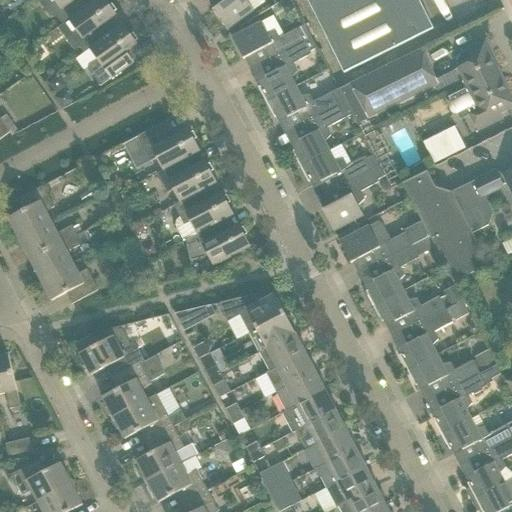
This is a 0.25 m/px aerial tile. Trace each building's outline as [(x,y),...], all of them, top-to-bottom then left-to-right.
[(55,0),(56,1),(50,6),(58,18),(63,24),(69,20),(86,7),(81,0),(55,0)] [(86,7),(69,20),(77,31),(71,35),(80,48),(84,53),(90,49),(107,36),(100,26),(104,24),(115,15),(113,13),(113,12),(115,11),(111,5),(109,7),(109,6),(104,0),(95,0),(90,4),(86,7)] [(226,0),(213,10),(227,30),(254,10),(247,1),(248,0),(226,0)] [(307,0),(314,14),(341,0),(307,0)] [(341,0),(314,14),(344,73),(434,29),(419,0),(418,0),(416,1),(415,0),(341,0)] [(305,25),(298,29),(279,38),(275,31),(266,32),(261,23),(232,38),(243,59),(263,49),(269,60),(312,38),(305,25)] [(90,66),(90,70),(100,86),(104,82),(133,62),(132,61),(131,62),(131,63),(128,65),(121,56),(126,52),(137,45),(135,42),(134,41),(136,40),(132,35),(130,36),(130,35),(123,25),(111,33),(107,36),(90,49),(98,60),(92,64),(90,66)] [(312,38),(269,60),(275,71),(257,81),(260,86),(258,87),(266,103),(295,87),(290,78),(297,71),(293,64),(311,54),(310,51),(317,47),(312,38)] [(339,89),(345,102),(352,115),(358,124),(434,87),(437,91),(459,81),(454,71),(436,79),(421,49),(339,89)] [(458,68),(467,86),(468,88),(448,97),(450,101),(450,103),(449,109),(451,112),(453,113),(457,114),(460,119),(469,115),(477,130),(501,118),(499,113),(511,106),(511,99),(503,81),(501,82),(495,69),(498,67),(491,52),(458,68)] [(300,96),(295,87),(266,103),(274,118),(276,117),(278,122),(297,113),(303,124),(345,102),(339,89),(331,93),(313,102),(309,95),(300,96)] [(66,90),(55,98),(62,109),(73,101),(66,90)] [(345,102),(303,124),(309,136),(290,145),(293,151),(292,151),(300,167),(329,151),(324,142),(331,135),(327,128),(352,115),(345,102)] [(0,139),(10,132),(0,118),(0,139)] [(167,120),(137,137),(150,162),(157,158),(164,170),(183,160),(187,158),(199,152),(193,140),(195,139),(192,133),(190,134),(188,130),(176,137),(171,139),(163,123),(167,121),(167,122),(168,122),(167,120)] [(454,127),(423,143),(434,164),(465,149),(454,127)] [(334,160),(329,151),(300,167),(308,182),(309,181),(312,186),(330,177),(336,188),(380,165),(374,155),(366,159),(365,157),(347,166),(343,159),(334,160)] [(103,155),(94,160),(99,169),(105,167),(108,160),(103,155)] [(164,170),(157,174),(167,194),(174,190),(180,202),(199,192),(204,190),(216,184),(210,172),(212,171),(209,165),(207,166),(206,165),(205,162),(193,169),(188,171),(183,160),(164,170)] [(380,165),(336,188),(342,199),(323,210),(334,231),(363,216),(358,206),(365,199),(361,192),(379,182),(377,180),(385,176),(380,165)] [(474,181),(452,192),(435,187),(427,171),(402,183),(424,226),(429,236),(435,248),(436,248),(454,282),(488,265),(473,233),(488,226),(493,213),(484,196),(503,187),(502,186),(507,183),(511,193),(511,238),(502,243),(507,255),(511,252),(511,170),(498,177),(495,171),(474,181)] [(16,241),(52,222),(46,212),(54,207),(43,186),(17,200),(22,211),(8,218),(19,238),(16,240),(16,241)] [(180,202),(173,206),(179,217),(176,220),(175,225),(183,241),(184,240),(190,237),(216,224),(221,222),(233,215),(227,204),(229,202),(225,196),(223,198),(223,197),(222,194),(210,200),(205,203),(199,192),(180,202)] [(52,222),(16,241),(20,248),(23,246),(30,260),(77,235),(72,226),(57,233),(52,222)] [(216,224),(190,237),(184,240),(187,244),(191,261),(202,258),(208,255),(214,266),(250,247),(238,226),(222,235),(216,224)] [(424,226),(407,235),(405,233),(387,242),(383,235),(374,236),(369,227),(340,242),(351,263),(370,253),(376,264),(429,236),(424,226)] [(82,244),(77,235),(30,260),(37,273),(34,274),(38,281),(73,263),(67,252),(82,244)] [(429,236),(376,264),(382,276),(364,285),(367,290),(366,291),(374,307),(403,291),(398,282),(405,275),(401,268),(419,258),(418,257),(435,248),(429,236)] [(79,274),(73,263),(38,281),(38,282),(41,281),(52,301),(66,293),(72,304),(98,290),(87,269),(79,274)] [(451,307),(463,300),(456,285),(443,292),(451,307)] [(408,300),(403,291),(374,307),(382,322),(383,321),(386,326),(404,317),(410,328),(446,309),(439,297),(421,306),(417,299),(408,300)] [(275,295),(261,302),(258,294),(219,303),(221,312),(223,316),(227,319),(233,319),(240,315),(249,333),(285,314),(275,295)] [(463,300),(451,307),(449,308),(456,321),(470,314),(463,300)] [(202,307),(188,311),(175,314),(181,325),(192,319),(204,316),(202,307)] [(446,309),(410,328),(416,339),(398,349),(401,355),(399,355),(407,371),(437,355),(432,346),(438,339),(434,332),(453,322),(446,309)] [(285,315),(285,314),(249,333),(259,352),(295,334),(291,325),(292,321),(290,317),(285,315)] [(95,333),(70,346),(82,367),(86,365),(91,375),(112,365),(117,375),(144,361),(138,349),(134,351),(121,327),(95,333)] [(295,334),(259,352),(269,371),(270,372),(277,368),(305,353),(303,348),(304,344),(300,342),(295,334)] [(483,372),(496,365),(488,349),(475,357),(483,372)] [(270,372),(269,371),(266,373),(276,393),(287,387),(315,372),(311,363),(312,359),(308,357),(305,353),(277,368),(270,372)] [(220,373),(216,365),(210,354),(199,359),(209,379),(220,373)] [(0,394),(6,393),(10,409),(21,407),(8,355),(0,356),(0,394)] [(442,364),(437,355),(407,371),(415,386),(417,385),(420,390),(438,381),(444,392),(480,373),(473,361),(455,370),(451,363),(442,364)] [(150,357),(151,368),(167,366),(166,356),(150,357)] [(106,408),(111,419),(147,400),(141,389),(151,384),(141,364),(145,362),(144,361),(117,375),(123,386),(102,397),(108,407),(106,408)] [(450,403),(432,413),(435,419),(433,419),(441,435),(470,419),(466,410),(472,403),(468,396),(473,393),(475,395),(482,391),(482,388),(486,386),(486,385),(485,383),(492,379),(501,374),(496,365),(483,372),(483,373),(480,374),(480,373),(444,392),(450,403)] [(287,387),(276,393),(286,411),(325,391),(323,386),(324,382),(320,381),(315,372),(287,387)] [(220,373),(209,379),(219,397),(230,392),(220,373)] [(328,395),(325,391),(286,411),(283,413),(293,433),(296,431),(335,410),(331,401),(332,397),(328,395)] [(147,400),(111,419),(117,430),(119,429),(125,439),(145,428),(151,439),(174,427),(173,426),(186,420),(180,410),(168,416),(157,395),(147,400)] [(229,417),(241,411),(237,403),(225,409),(229,417)] [(340,419),(335,410),(296,431),(298,433),(297,437),(301,438),(306,450),(345,429),(343,424),(344,420),(340,419)] [(245,419),(241,411),(229,417),(233,425),(245,419)] [(470,419),(441,435),(449,450),(451,449),(454,454),(472,445),(478,456),(511,438),(511,421),(488,434),(479,416),(471,420),(470,419)] [(174,427),(151,439),(157,450),(136,461),(141,471),(139,472),(145,483),(195,457),(189,446),(185,448),(174,427)] [(226,429),(217,433),(221,441),(230,437),(226,429)] [(306,450),(304,451),(314,470),(316,469),(356,448),(351,439),(352,435),(348,434),(345,429),(306,450)] [(233,437),(221,444),(229,460),(241,454),(233,437)] [(8,456),(32,450),(29,438),(5,444),(8,456)] [(511,438),(478,456),(484,467),(466,477),(468,483),(467,483),(469,488),(466,490),(471,501),(511,479),(511,473),(506,467),(502,460),(511,454),(511,438)] [(249,455),(261,449),(257,441),(245,448),(249,455)] [(356,448),(316,469),(318,472),(317,476),(321,477),(326,488),(366,467),(363,463),(365,459),(360,457),(356,448)] [(265,457),(261,449),(249,455),(253,463),(265,457)] [(195,457),(145,483),(151,494),(153,493),(158,503),(179,492),(184,503),(207,491),(196,470),(201,468),(195,457)] [(243,459),(232,464),(236,473),(247,467),(243,459)] [(38,502),(71,484),(60,463),(40,474),(34,463),(11,475),(22,496),(32,491),(38,502)] [(368,472),(366,467),(326,488),(333,501),(331,505),(336,506),(336,507),(376,486),(371,478),(372,473),(368,472)] [(511,511),(511,479),(471,501),(477,511),(480,509),(481,511),(499,511),(505,509),(507,511),(511,511)] [(270,493),(281,487),(277,480),(266,486),(270,493)] [(71,484),(38,502),(43,511),(69,511),(83,505),(71,484)] [(380,495),(376,486),(336,507),(337,508),(338,507),(340,511),(373,511),(386,506),(383,501),(385,497),(380,495)] [(285,495),(281,487),(270,493),(274,501),(285,495)] [(217,511),(218,511),(207,491),(184,503),(189,511),(217,511)]
